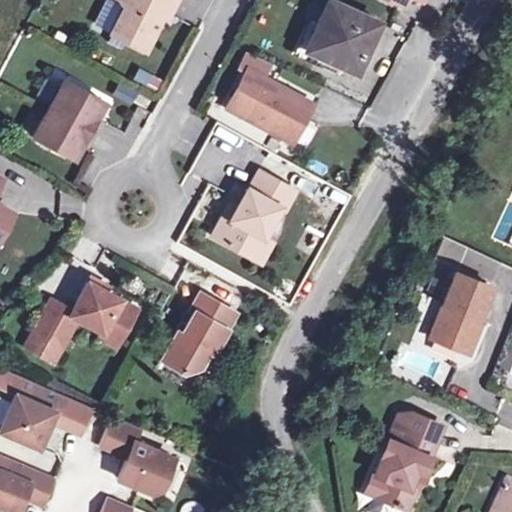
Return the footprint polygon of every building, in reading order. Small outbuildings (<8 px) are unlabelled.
[(117,0),(120,4),(111,20),(125,28),(121,37),(140,47),(160,9),(165,12),(170,0),(117,0)] [(331,0),(317,0),(294,48),(348,75),(374,21),(331,0)] [(423,0),(390,0),(406,8),(408,0),(413,0),(420,5),(423,0)] [(106,29),(121,37),(125,28),(111,20),(106,29)] [(412,25),(400,58),(432,69),(444,36),(412,25)] [(244,73),(223,108),(295,146),(319,102),(268,75),(274,65),(248,51),(237,69),(244,73)] [(60,76),(28,132),(68,155),(76,140),(81,143),(97,115),(92,112),(100,98),(60,76)] [(117,84),(112,98),(134,105),(138,90),(117,84)] [(208,233),(248,256),(260,235),(277,205),(282,208),(293,189),(257,168),(246,187),(244,185),(234,203),(227,215),(220,211),(208,233)] [(227,200),(220,211),(227,215),(234,203),(227,200)] [(260,235),(248,256),(257,260),(268,240),(260,235)] [(428,330),(458,346),(475,311),(479,312),(493,283),(460,265),(428,330)] [(87,276),(85,280),(102,290),(105,286),(87,276)] [(135,308),(102,290),(85,280),(69,309),(49,298),(31,330),(59,346),(75,318),(100,332),(104,326),(120,335),(135,308)] [(235,309),(198,289),(188,307),(191,308),(180,330),(176,328),(161,357),(183,369),(201,363),(209,347),(213,350),(219,339),(235,309)] [(485,315),(479,312),(475,311),(458,346),(467,350),(485,315)] [(113,347),(120,335),(104,326),(100,332),(97,338),(113,347)] [(209,347),(201,363),(211,366),(224,342),(219,339),(213,350),(209,347)] [(24,397),(8,390),(0,409),(0,436),(35,451),(60,395),(30,382),(24,397)] [(370,493),(402,507),(411,487),(404,484),(412,467),(419,470),(439,424),(408,410),(405,415),(394,440),(385,436),(369,470),(379,474),(370,493)] [(396,411),(385,436),(394,440),(405,415),(396,411)] [(143,428),(110,413),(96,444),(121,455),(110,479),(152,498),(171,456),(137,441),(143,428)] [(53,475),(10,457),(5,469),(0,467),(0,511),(2,511),(18,511),(23,501),(39,507),(53,475)] [(404,484),(411,487),(419,470),(412,467),(404,484)] [(511,511),(511,480),(493,511),(511,511)] [(130,511),(133,506),(106,494),(97,511),(130,511)]
